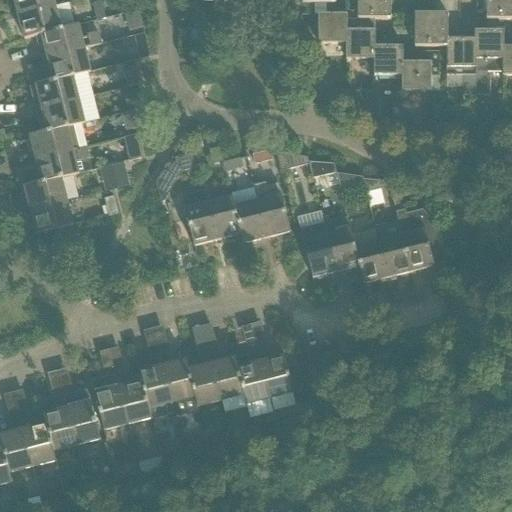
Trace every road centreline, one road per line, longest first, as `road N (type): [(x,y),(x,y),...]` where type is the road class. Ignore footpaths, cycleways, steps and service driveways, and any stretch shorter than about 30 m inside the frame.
road 1 (residential): [(161,0),(156,64),(191,106),(239,123),(305,124),(399,162),(511,162)]
road 2 (residential): [(434,304),(338,322),(263,297),(89,344)]
road 3 (residential): [(0,266),(76,314),(89,344)]
